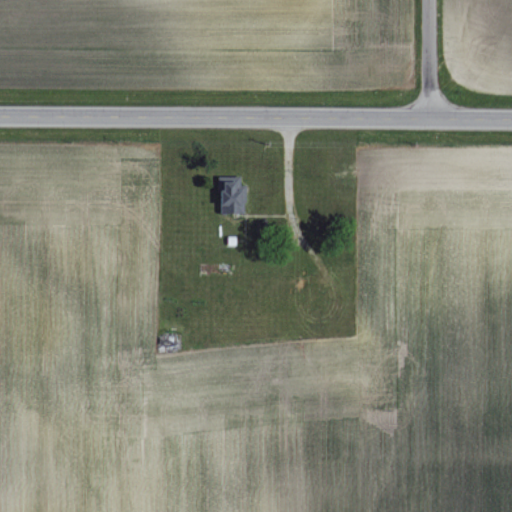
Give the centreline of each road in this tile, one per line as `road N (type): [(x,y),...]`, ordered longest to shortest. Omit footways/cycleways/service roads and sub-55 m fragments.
road 1 (primary): [(511,122),(0,118)]
road 2 (residential): [(423,122),(423,0)]
